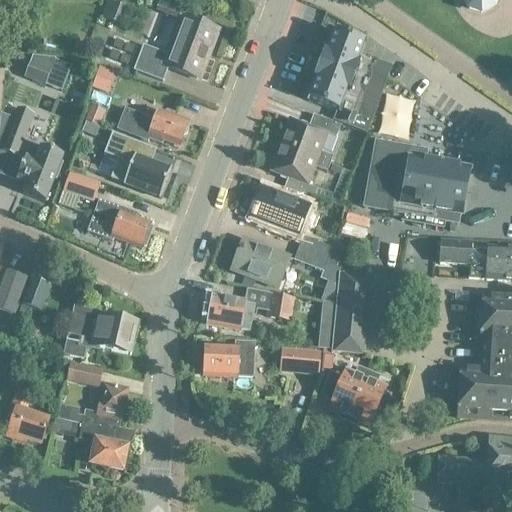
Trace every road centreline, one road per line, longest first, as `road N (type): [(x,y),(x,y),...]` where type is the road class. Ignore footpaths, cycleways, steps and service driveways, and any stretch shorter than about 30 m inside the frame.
road 1 (residential): [(170,301),(281,0)]
road 2 (residential): [(392,451),(314,464),(163,417)]
road 3 (residential): [(511,131),(360,19),(318,0)]
road 4 (residential): [(0,226),(170,301)]
road 5 (residential): [(511,432),(468,430),(392,451)]
